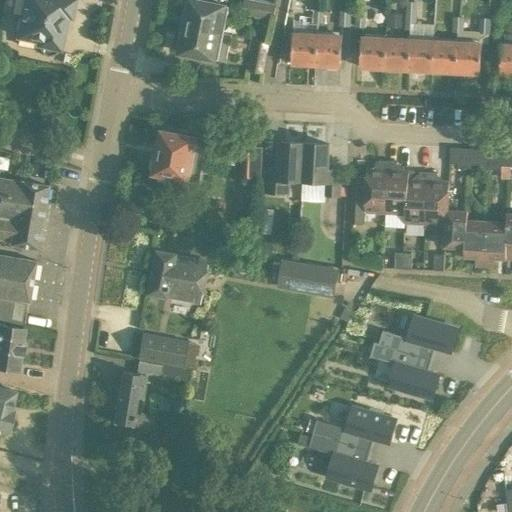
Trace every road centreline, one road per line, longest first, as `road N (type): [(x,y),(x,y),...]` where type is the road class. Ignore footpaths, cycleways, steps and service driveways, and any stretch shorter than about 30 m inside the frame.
road 1 (tertiary): [(115,90),(75,331),(63,437),(66,511)]
road 2 (residential): [(115,90),(349,104),(373,132),(511,140)]
road 3 (tertiary): [(424,511),(476,425),(511,386)]
